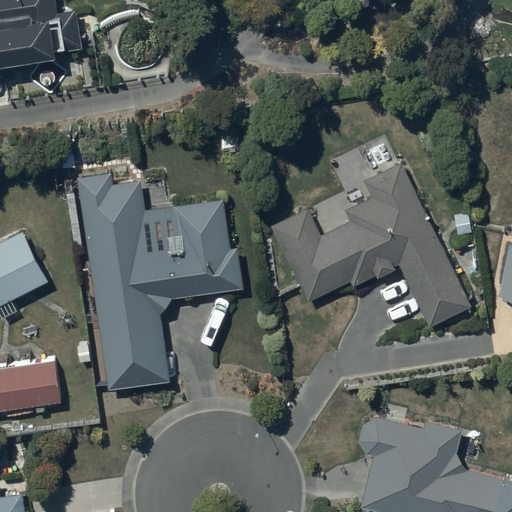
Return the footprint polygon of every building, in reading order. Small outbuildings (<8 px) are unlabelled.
[(0,0),(0,75),(11,74),(9,59),(64,51),(57,0),(0,0)] [(474,302),(406,162),(370,180),(377,195),(352,207),(357,217),(329,231),(315,202),(277,220),(315,298),(378,267),(380,270),(405,258),(436,321),(474,302)] [(116,173),(86,178),(116,382),(178,373),(169,307),(182,292),(247,281),(241,245),(238,245),(230,195),(152,207),(147,175),(117,180),(116,173)] [(0,303),(56,274),(30,224),(0,239),(0,303)] [(62,358),(0,365),(0,403),(67,395),(62,358)] [(365,433),(365,435),(365,437),(365,438),(366,440),(367,441),(367,443),(368,444),(369,446),(370,447),(371,448),(373,449),(374,450),(376,451),(377,452),(381,453),(377,471),(369,504),(402,511),(511,511),(511,476),(460,464),(469,427),(434,418),(433,425),(389,414),(387,413),(385,413),(384,413),(382,414),(380,414),(379,414),(377,415),(376,416),(374,416),(373,417),(372,418),(370,420),(369,421),(368,422),(367,424),(367,425),(366,427),(366,428),(365,430),(365,431),(365,433)] [(0,511),(31,511),(30,491),(8,493),(7,480),(0,480),(0,511)]
